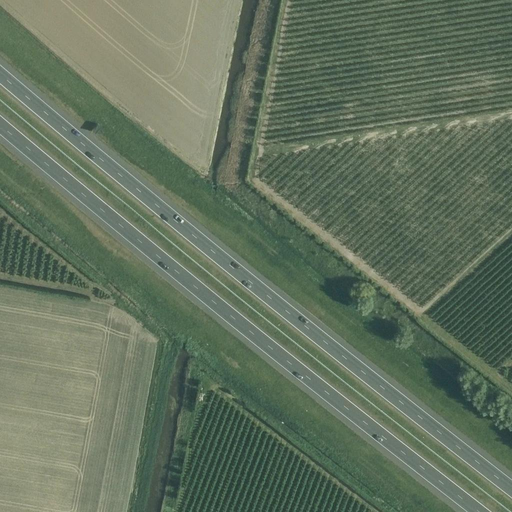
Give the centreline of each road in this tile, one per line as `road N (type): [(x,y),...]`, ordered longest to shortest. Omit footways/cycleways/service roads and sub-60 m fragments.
road 1 (motorway): [(511,492),(0,76)]
road 2 (motorway): [(0,126),(476,511)]
